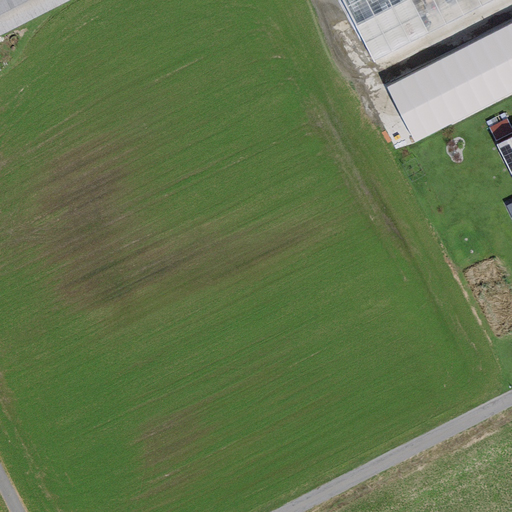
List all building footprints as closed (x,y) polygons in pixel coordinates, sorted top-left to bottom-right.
[(0,0),(0,33),(66,0),(0,0)] [(511,0),(342,0),(372,63),(506,0),(511,0)] [(511,27),(390,82),(417,142),(511,99),(511,27)] [(511,121),(511,120),(492,129),(498,142),(511,135),(511,121)] [(511,139),(496,147),(511,179),(511,139)]
